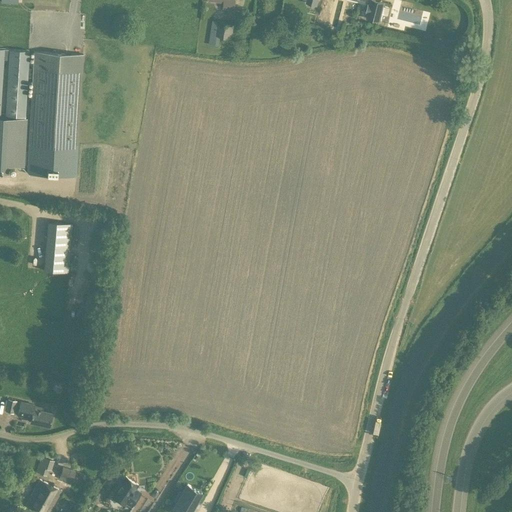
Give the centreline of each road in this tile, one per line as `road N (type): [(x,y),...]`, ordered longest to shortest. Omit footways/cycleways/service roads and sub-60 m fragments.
road 1 (unclassified): [(358,483),(390,345),(483,54),(484,0)]
road 2 (residential): [(358,483),(165,426),(115,423),(24,439),(0,434)]
road 3 (motorway): [(511,326),(452,417),(434,511)]
road 4 (motorway): [(456,511),(467,449),(511,390)]
